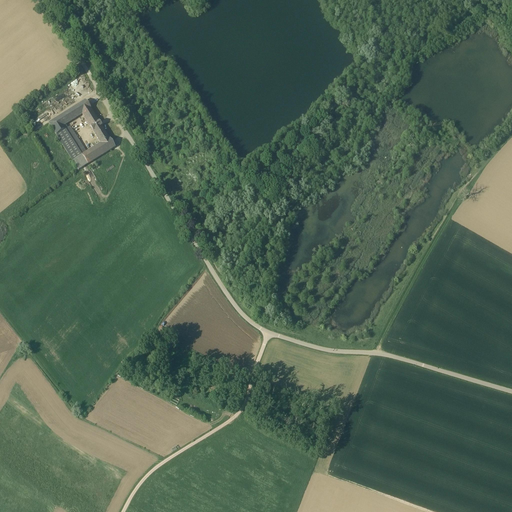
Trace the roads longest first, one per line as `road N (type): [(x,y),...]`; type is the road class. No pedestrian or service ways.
road 1 (unclassified): [(511,391),(412,361),(309,347),(246,318),(42,0)]
road 2 (track): [(123,511),(146,475),(236,415),(268,334)]
